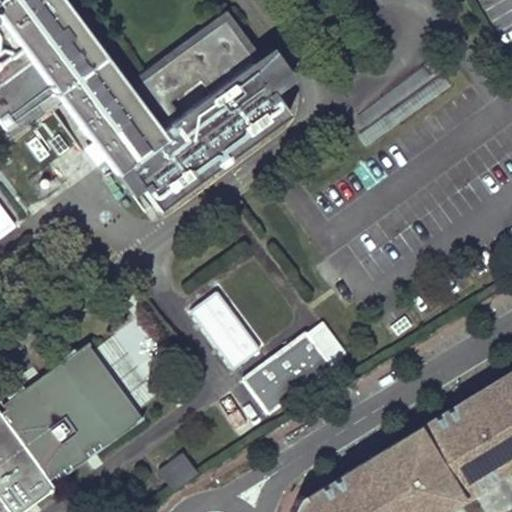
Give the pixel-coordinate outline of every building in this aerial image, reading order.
[(0,0),(0,16),(31,57),(0,79),(0,120),(10,135),(59,98),(91,142),(98,151),(104,159),(114,172),(123,166),(137,185),(155,209),(215,164),(213,162),(223,154),(225,157),(285,112),(269,91),(267,88),(264,90),(260,84),(262,82),(247,62),(252,58),(221,16),(134,80),(140,89),(132,96),(121,82),(60,0),(0,0)] [(121,82),(132,96),(140,89),(134,80),(221,16),(252,58),(247,62),(262,82),(260,84),(264,90),(267,88),(269,91),(279,83),(278,82),(286,76),(270,54),(261,60),(222,7),(121,82)] [(447,88),(419,63),(352,111),(365,147),(447,88)] [(98,151),(91,142),(82,149),(94,166),(104,159),(98,151)] [(137,185),(123,166),(114,172),(128,192),(137,185)] [(0,205),(0,226),(10,219),(0,205)] [(212,287),(189,302),(229,363),(252,348),(212,287)] [(317,323),(238,377),(259,409),(339,355),(317,323)] [(82,338),(77,342),(123,405),(102,420),(112,434),(138,414),(108,373),(82,338)] [(0,511),(12,511),(51,484),(45,476),(50,473),(53,476),(112,434),(102,420),(123,405),(77,342),(29,377),(0,397),(0,401),(2,405),(0,406),(0,511)] [(438,511),(511,467),(511,369),(340,475),(304,496),(303,494),(297,497),(294,502),(290,510),(289,511),(438,511)] [(230,399),(219,409),(239,431),(250,421),(230,399)] [(171,448),(148,465),(165,488),(188,471),(171,448)]
